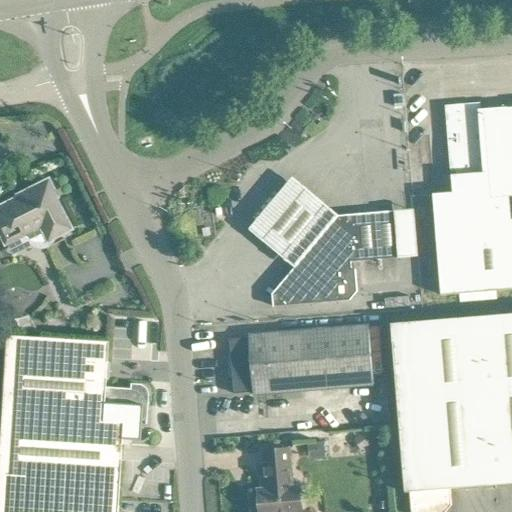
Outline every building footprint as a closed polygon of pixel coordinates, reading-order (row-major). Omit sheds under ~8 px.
[(511,289),(511,107),(481,110),(480,104),(447,107),(454,193),(434,194),(442,296),(511,289)] [(296,268),(339,217),(293,179),(250,232),(296,268)] [(0,206),(0,237),(4,245),(21,236),(24,240),(29,244),(33,245),(38,245),(43,244),(47,241),(70,230),(54,199),(56,199),(47,181),(15,197),(16,198),(0,206)] [(400,258),(396,212),(339,217),(296,268),(273,296),(274,308),(350,301),(357,292),(355,270),(352,271),(351,263),(400,258)] [(511,313),(392,325),(406,493),(411,493),(412,511),(447,511),(452,504),(451,489),(511,483),(511,313)] [(31,322),(18,328),(23,337),(39,338),(31,322)] [(250,336),(250,338),(230,339),(231,356),(229,356),(230,378),(233,378),(234,394),(254,393),(254,395),(374,385),(369,326),(250,336)] [(104,388),(106,343),(39,338),(23,337),(5,336),(0,414),(0,511),(116,511),(121,441),(138,441),(140,423),(144,423),(147,393),(143,388),(141,385),(137,385),(129,385),(130,390),(104,388)] [(290,450),(283,450),(263,452),(266,478),(267,478),(268,489),(259,490),(260,511),(302,511),(300,483),(297,480),(292,480),(290,450)]
